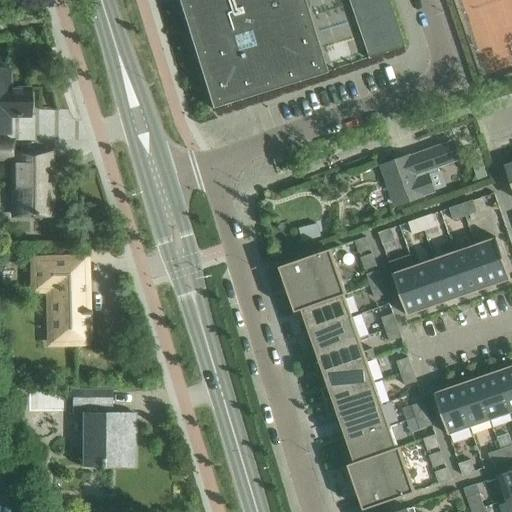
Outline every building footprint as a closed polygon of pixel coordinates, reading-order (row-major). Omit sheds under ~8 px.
[(177,0),(199,68),(200,73),(211,109),(326,73),(326,72),(303,0),(177,0)] [(348,0),(368,59),(403,47),(387,0),(348,0)] [(30,116),(30,89),(11,89),(10,68),(0,68),(0,135),(12,136),(12,116),(30,116)] [(0,159),(15,160),(14,216),(48,216),(48,173),(53,173),(53,155),(14,155),(14,140),(0,140),(0,159)] [(455,141),(418,154),(385,166),(398,204),(436,191),(430,174),(440,171),(439,166),(461,159),(455,141)] [(483,158),(472,162),(476,173),(487,169),(483,158)] [(492,197),(482,200),(484,207),(494,204),(492,197)] [(462,203),(466,215),(478,211),(474,199),(462,203)] [(466,215),(462,203),(450,207),(454,219),(466,215)] [(421,217),(425,229),(437,225),(433,213),(421,217)] [(425,229),(421,217),(409,222),(414,233),(425,229)] [(396,240),(392,228),(380,232),(384,244),(396,240)] [(368,236),(356,240),(360,252),(372,248),(368,236)] [(511,278),(497,236),(476,244),(491,286),(511,279),(511,278)] [(476,244),(456,251),(471,293),(491,286),(476,244)] [(14,248),(1,249),(1,261),(15,261),(14,248)] [(280,267),(296,312),(303,310),(303,309),(345,294),(346,295),(348,294),(332,248),(280,267)] [(456,251),(436,258),(451,301),(471,293),(456,251)] [(378,265),(373,253),(362,257),(366,269),(378,265)] [(436,258),(415,265),(430,308),(451,301),(436,258)] [(87,314),(91,314),(91,310),(80,311),(79,297),(87,297),(87,284),(86,282),(86,279),(85,278),(84,276),(83,276),(81,275),(79,275),(78,260),(35,261),(35,290),(50,289),(51,342),(88,342),(87,314)] [(415,265),(394,272),(409,315),(430,308),(415,265)] [(372,285),(383,281),(379,269),(367,273),(372,285)] [(388,293),(383,281),(372,285),(376,297),(388,293)] [(310,331),(353,316),(346,295),(345,294),(303,309),(303,310),(310,331)] [(387,329),(399,325),(395,313),(382,317),(387,329)] [(310,331),(318,353),(361,338),(353,316),(310,331)] [(391,341),(403,336),(399,325),(387,329),(391,341)] [(318,353),(326,375),(368,360),(361,338),(318,353)] [(402,373),(414,368),(410,357),(398,361),(402,373)] [(326,375),(333,397),(376,382),(368,360),(326,375)] [(511,365),(498,370),(511,411),(511,365)] [(418,380),(414,368),(402,373),(406,384),(418,380)] [(511,411),(498,370),(477,377),(492,420),(511,412),(511,411)] [(477,377),(457,384),(472,427),(492,420),(477,377)] [(333,397),(341,419),(383,404),(376,382),(333,397)] [(435,392),(450,434),(472,427),(457,384),(435,392)] [(24,389),(11,389),(19,414),(24,414),(24,389)] [(84,465),(135,465),(135,415),(113,415),(113,389),(74,389),(74,415),(84,415),(84,465)] [(417,416),(429,412),(425,400),(413,405),(417,416)] [(341,419),(349,441),(391,426),(383,404),(341,419)] [(433,424),(429,412),(417,416),(421,428),(433,424)] [(398,447),(391,426),(349,441),(356,462),(401,447),(401,446),(398,447)] [(441,446),(437,434),(424,438),(428,450),(441,446)] [(494,464),(511,458),(511,444),(490,452),(494,464)] [(349,464),(365,509),(417,491),(401,447),(356,462),(349,464)] [(447,462),(442,449),(430,454),(434,467),(447,462)] [(460,463),(464,475),(476,471),(472,459),(460,463)] [(452,479),(448,466),(447,466),(447,467),(436,471),(440,483),(452,479)] [(508,500),(511,498),(511,471),(500,476),(508,500)] [(472,511),(473,511),(485,508),(480,494),(468,498),(472,511)]
